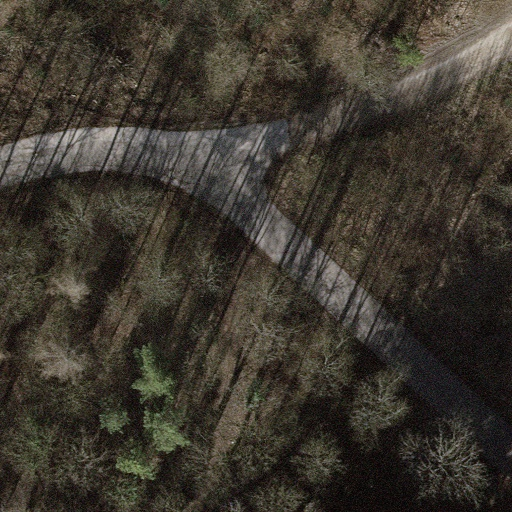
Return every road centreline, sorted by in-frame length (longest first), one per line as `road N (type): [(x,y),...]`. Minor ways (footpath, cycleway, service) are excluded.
road 1 (unclassified): [(511,461),(307,265),(240,164)]
road 2 (track): [(511,36),(282,151)]
road 3 (unclassified): [(240,164),(135,139),(0,169)]
